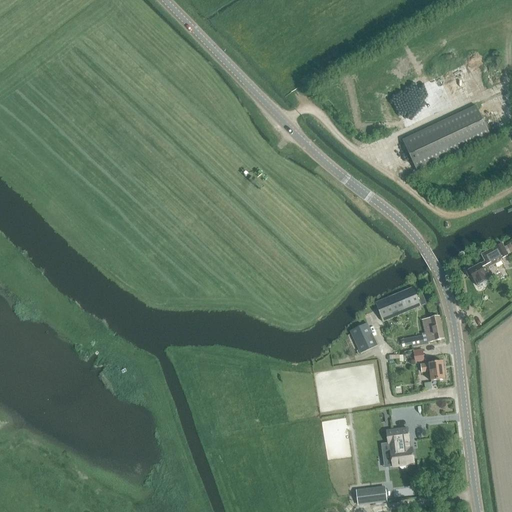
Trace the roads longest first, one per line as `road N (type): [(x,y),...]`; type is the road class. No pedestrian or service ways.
road 1 (tertiary): [(478,511),(456,333),(444,286),(421,244),(318,156),(165,0)]
road 2 (track): [(307,111),(361,156),(505,85),(511,30)]
road 3 (track): [(511,190),(445,215),(361,156)]
road 4 (track): [(307,111),(291,80),(392,0)]
